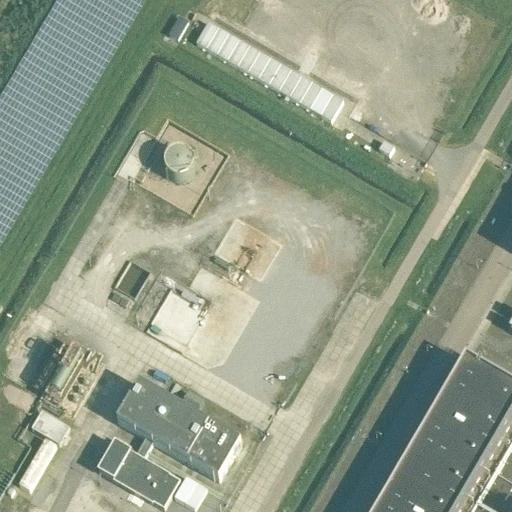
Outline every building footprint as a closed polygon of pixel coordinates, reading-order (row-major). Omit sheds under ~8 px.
[(240,0),(225,25),(238,33),(256,0),(240,0)] [(178,47),(189,29),(180,24),(169,42),(178,47)] [(345,109),(209,30),(197,51),(333,130),(345,109)] [(390,163),(395,155),(384,149),(380,157),(390,163)] [(463,511),(511,430),(511,393),(469,368),(384,511),(463,511)] [(140,392),(119,428),(147,445),(138,462),(116,449),(99,478),(154,511),(155,510),(159,511),(166,511),(181,488),(171,482),(171,481),(144,466),(154,449),(220,487),(241,450),(140,392)] [(60,452),(70,435),(42,419),(32,436),(60,452)] [(31,498),(57,453),(46,447),(20,492),(31,498)]
